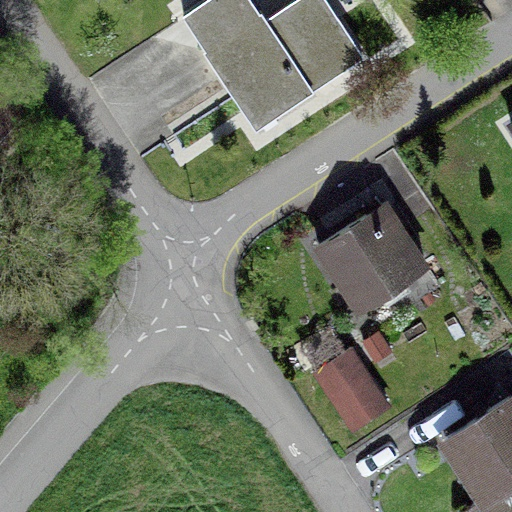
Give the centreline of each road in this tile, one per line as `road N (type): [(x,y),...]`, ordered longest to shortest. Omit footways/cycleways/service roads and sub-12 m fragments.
road 1 (residential): [(181,278),(216,234),(511,56)]
road 2 (residential): [(4,0),(181,278)]
road 3 (residential): [(0,506),(181,278)]
road 4 (residential): [(181,278),(343,511)]
